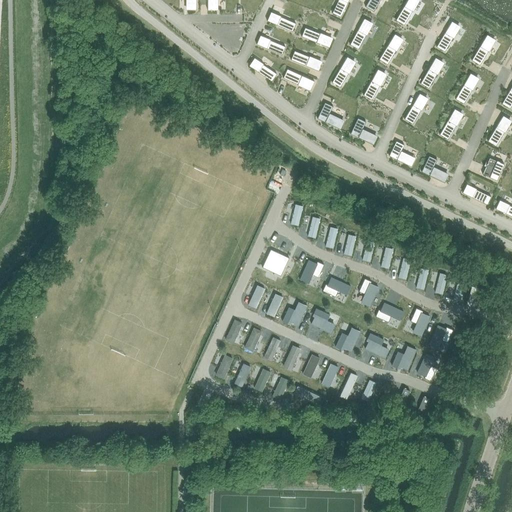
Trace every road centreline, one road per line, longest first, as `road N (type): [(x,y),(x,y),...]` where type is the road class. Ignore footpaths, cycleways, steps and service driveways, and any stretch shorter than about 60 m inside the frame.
road 1 (track): [(511,241),(295,138),(127,0)]
road 2 (residential): [(504,415),(372,372),(231,308)]
road 3 (residential): [(511,327),(433,304),(269,223)]
road 4 (residential): [(231,308),(198,378),(248,401),(286,407)]
road 5 (unknown): [(375,160),(444,11)]
